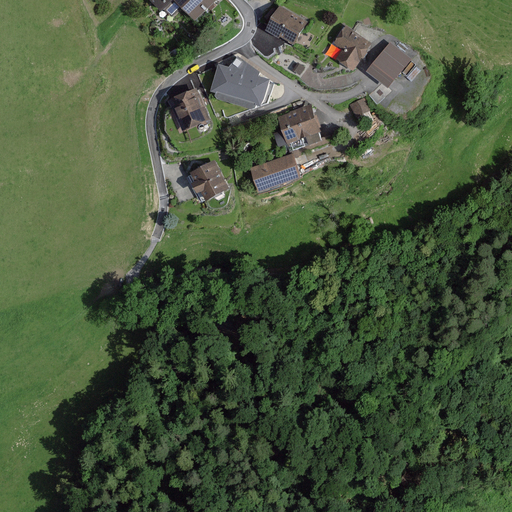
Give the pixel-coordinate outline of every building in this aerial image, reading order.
[(151,0),(163,12),(165,10),(172,17),(181,8),(195,22),(209,9),(212,11),(215,8),(212,5),(217,0),(151,0)] [(308,22),(281,6),(266,31),(280,39),(281,37),(295,45),(308,22)] [(373,44),(347,26),(334,44),(343,50),(337,59),(354,71),(373,44)] [(413,60),(391,42),(368,72),(389,89),(413,60)] [(183,56),(178,48),(175,49),(174,47),(169,51),(170,52),(169,53),(175,61),(183,56)] [(230,68),(219,65),(211,92),(216,94),(216,96),(218,100),(253,110),(257,108),(257,106),(263,108),(271,80),(260,76),(261,73),(238,56),(230,68)] [(306,68),(298,63),(293,70),(300,75),(306,68)] [(196,88),(169,101),(183,132),(211,119),(196,88)] [(371,111),(365,98),(350,105),(353,111),(357,118),(371,111)] [(406,109),(392,103),(389,109),(404,115),(406,109)] [(312,105),(277,117),(282,130),(274,133),(279,149),(287,146),(290,154),(293,153),(293,154),(295,158),(303,155),(302,152),(333,142),(331,136),(321,139),(319,133),(322,132),(312,105)] [(295,158),(293,154),(251,169),(260,193),(302,179),(295,158)] [(192,176),(187,178),(200,203),(206,200),(206,201),(215,197),(215,198),(224,194),(223,192),(230,189),(215,161),(191,173),(192,176)]
